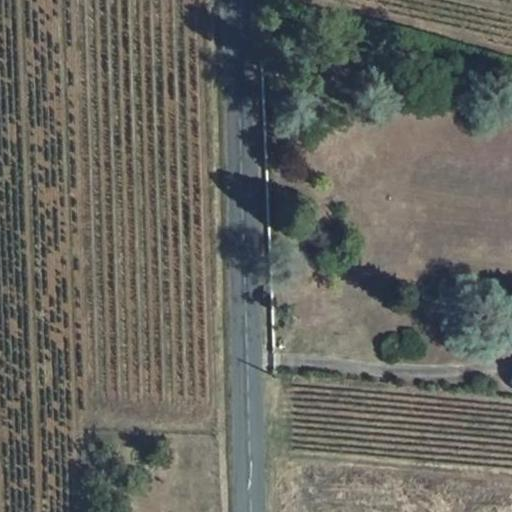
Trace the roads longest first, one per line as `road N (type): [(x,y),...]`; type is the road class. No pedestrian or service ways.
road 1 (secondary): [(234,0),(250,511)]
road 2 (unknown): [(245,297),(400,326),(511,325)]
